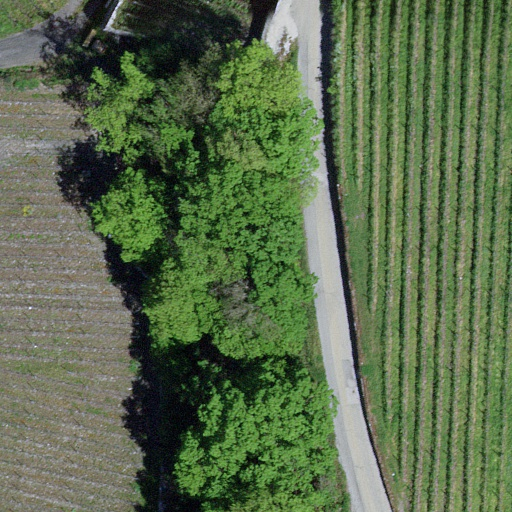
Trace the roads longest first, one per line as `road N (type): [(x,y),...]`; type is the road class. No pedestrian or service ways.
road 1 (motorway): [(0,339),(511,445)]
road 2 (motorway): [(511,196),(0,90)]
road 3 (track): [(364,511),(324,319),(306,99),(307,0)]
